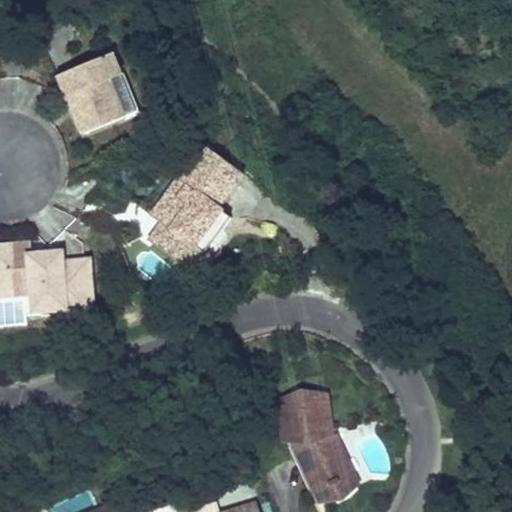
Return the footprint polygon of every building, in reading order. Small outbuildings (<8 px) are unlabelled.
[(111,46),(57,71),(66,92),(73,89),(80,104),(74,107),(84,128),(137,103),(111,46)] [(73,89),(66,92),(73,107),(74,107),(80,104),(73,89)] [(94,152),(122,141),(116,126),(88,137),(94,152)] [(162,219),(149,236),(170,251),(183,234),(193,241),(211,217),(201,209),(210,197),(218,204),(244,169),(204,140),(151,210),(162,219)] [(192,267),(230,213),(218,204),(210,197),(201,209),(211,217),(193,241),(183,234),(170,251),(192,267)] [(31,252),(30,242),(0,244),(0,266),(6,266),(7,289),(33,288),(34,306),(63,304),(62,308),(90,306),(88,274),(92,273),(91,259),(59,260),(49,260),(48,251),(31,252)] [(49,260),(59,260),(59,251),(48,251),(49,260)] [(365,291),(351,283),(345,294),(361,301),(365,291)] [(296,392),(278,394),(283,437),(286,436),(294,435),(317,485),(330,479),(330,481),(340,477),(338,475),(351,469),(340,446),(332,438),(326,389),(308,391),(307,386),(295,387),(296,392)] [(286,436),(310,488),(317,485),(294,435),(286,436)] [(317,485),(322,496),(343,496),(357,480),(351,469),(338,475),(340,477),(330,481),(330,479),(317,485)] [(260,511),(256,497),(206,511),(260,511)] [(108,511),(104,502),(82,511),(108,511)] [(142,511),(179,511),(177,503),(142,511)]
